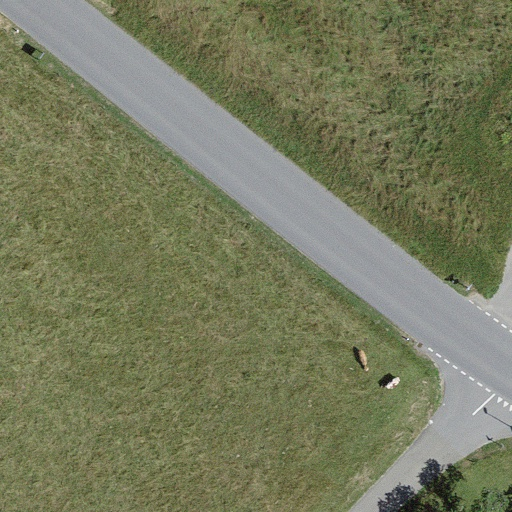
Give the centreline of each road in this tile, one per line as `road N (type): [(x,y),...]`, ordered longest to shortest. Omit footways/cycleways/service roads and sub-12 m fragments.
road 1 (tertiary): [(502,362),(37,0)]
road 2 (residential): [(502,362),(377,511)]
